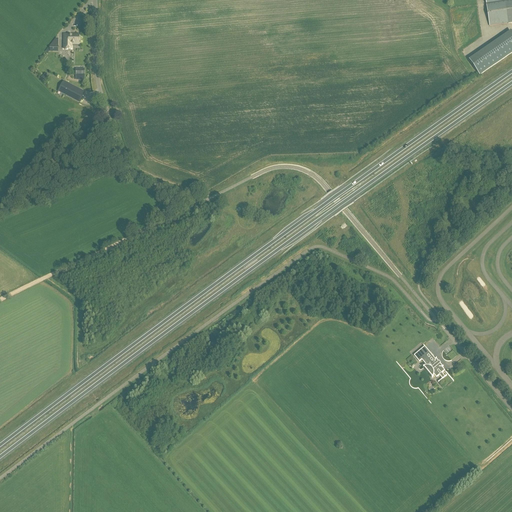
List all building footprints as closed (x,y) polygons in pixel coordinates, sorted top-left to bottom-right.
[(511,0),(486,0),(490,26),(511,22),(511,0)] [(79,44),(79,35),(64,35),(64,49),(72,49),(72,44),(79,44)] [(479,56),(470,62),(480,75),(488,69),(479,56)] [(58,92),(80,103),(85,92),(63,81),(58,92)] [(435,361),(435,360),(429,352),(424,346),(414,355),(419,362),(421,360),(427,366),(423,367),(432,377),(434,374),(436,377),(439,375),(442,379),(445,377),(442,373),(444,371),(441,367),(439,367),(438,367),(437,366),(435,364),(435,361)]
